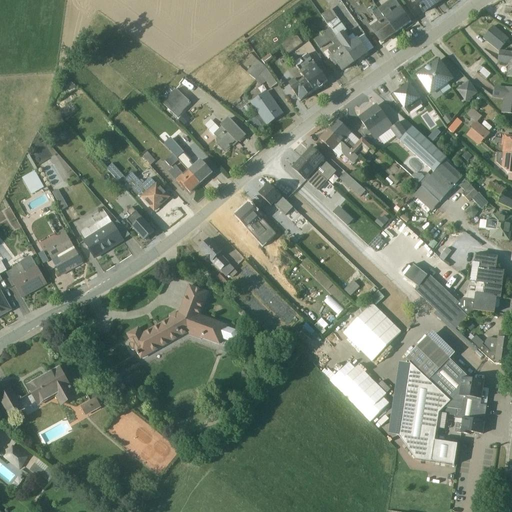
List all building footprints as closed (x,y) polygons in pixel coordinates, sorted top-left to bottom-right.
[(430,0),(411,0),(423,18),(432,12),(436,7),(430,0)] [(385,9),(379,13),(396,38),(412,27),(400,10),(395,2),(385,9)] [(326,25),(356,66),(369,57),(357,41),(352,46),(344,36),(347,34),(331,12),(321,19),(326,25)] [(370,32),(381,48),(396,38),(379,13),(373,18),(378,25),(370,32)] [(356,66),(326,25),(321,29),(325,35),(314,43),(320,52),(331,44),(334,49),(328,53),(332,59),(329,62),(335,71),(337,69),(342,76),(356,66)] [(509,42),(494,29),(483,42),(498,55),(509,42)] [(303,47),(296,37),(281,49),(288,58),(303,47)] [(511,56),(499,54),(498,66),(508,67),(506,81),(511,81),(511,56)] [(265,69),(274,63),(270,58),(262,63),(262,64),(265,69)] [(308,58),(301,63),(303,66),(297,70),(315,95),(327,86),(308,58)] [(439,65),(418,80),(431,99),(453,84),(439,65)] [(271,92),(277,88),(267,71),(255,84),(260,90),(266,86),(271,92)] [(483,71),(479,76),(487,82),(491,78),(483,71)] [(294,82),(289,87),(292,91),(291,92),(300,106),(315,95),(305,81),(298,87),(294,82)] [(457,93),(466,106),(478,97),(469,85),(457,93)] [(401,91),(390,99),(396,106),(398,105),(405,113),(408,117),(422,107),(409,88),(402,93),(401,91)] [(511,92),(495,90),(493,101),(503,103),(501,117),(511,118),(511,92)] [(163,107),(177,121),(191,107),(177,92),(163,107)] [(251,107),(266,129),(283,118),(267,95),(251,107)] [(393,131),(377,107),(358,121),(374,145),(393,131)] [(472,112),(467,118),(472,123),(470,125),(466,122),(464,125),(484,143),(490,136),(477,125),(481,120),(472,112)] [(186,117),(179,124),(184,129),(191,122),(186,117)] [(453,124),(448,118),(443,122),(447,128),(453,124)] [(215,128),(209,133),(219,145),(217,148),(224,156),(236,145),(238,148),(246,139),(229,121),(220,129),(221,131),(220,132),(215,128)] [(361,163),(372,151),(362,142),(360,144),(337,122),(328,133),(360,163),(361,163)] [(419,162),(434,176),(446,162),(428,145),(413,130),(406,136),(398,126),(393,129),(393,131),(379,142),(384,148),(396,140),(399,144),(419,162)] [(470,133),(463,127),(459,133),(466,139),(470,133)] [(328,133),(319,143),(340,161),(343,158),(354,168),(359,162),(328,133)] [(502,142),(495,142),(495,148),(503,149),(503,156),(511,157),(511,139),(502,138),(502,142)] [(165,148),(201,188),(214,177),(201,164),(195,169),(191,166),(192,165),(172,142),(165,148)] [(312,152),(302,162),(327,185),(336,176),(312,152)] [(143,159),(151,169),(156,164),(147,155),(143,159)] [(471,159),(466,155),(462,160),(467,164),(471,159)] [(508,183),(511,183),(511,157),(497,156),(496,166),(509,177),(508,183)] [(54,189),(69,181),(56,158),(41,167),(54,189)] [(173,158),(165,165),(171,171),(179,164),(173,158)] [(302,162),(293,172),(306,184),(307,184),(319,194),(327,185),(302,162)] [(467,196),(473,190),(463,181),(463,180),(446,162),(418,194),(414,199),(431,215),(438,207),(457,187),(467,196)] [(107,172),(119,185),(125,180),(113,167),(107,172)] [(176,170),(169,176),(184,193),(186,191),(191,197),(201,188),(188,174),(184,178),(176,170)] [(32,197),(45,190),(35,173),(22,181),(32,197)] [(354,174),(349,179),(357,187),(362,181),(354,174)] [(133,176),(125,183),(155,216),(171,201),(157,187),(151,181),(143,187),(133,176)] [(340,182),(360,200),(365,194),(345,176),(340,182)] [(505,191),(490,184),(486,192),(490,194),(489,198),(498,207),(511,213),(511,197),(504,194),(505,191)] [(269,188),(259,198),(272,210),(275,208),(286,219),(293,211),(269,188)] [(485,203),(478,195),(473,200),(474,202),(473,203),(479,209),(485,203)] [(245,209),(235,219),(253,238),(260,232),(265,238),(271,231),(254,212),(250,215),(245,209)] [(133,211),(128,216),(132,221),(127,225),(145,244),(146,243),(146,244),(151,240),(150,239),(154,235),(133,211)] [(511,225),(511,219),(492,217),(492,221),(489,221),(488,223),(487,223),(487,224),(480,223),(479,232),(490,233),(489,242),(509,244),(511,225)] [(113,228),(109,220),(88,232),(87,232),(83,234),(82,237),(86,242),(84,244),(95,262),(123,244),(131,239),(119,225),(113,228)] [(62,280),(84,267),(64,232),(60,235),(63,240),(45,250),(62,280)] [(210,242),(199,252),(226,279),(228,278),(232,281),(238,275),(221,257),(223,255),(210,242)] [(473,269),(496,273),(498,260),(475,257),(473,269)] [(48,288),(32,259),(20,266),(26,275),(12,283),(22,302),(48,288)] [(498,287),(505,288),(507,279),(503,279),(504,274),(472,269),(470,284),(471,284),(476,285),(475,297),(496,300),(498,287)] [(495,311),(497,311),(499,309),(500,303),(498,302),(496,301),(496,300),(475,297),(475,294),(468,293),(465,298),(458,305),(427,276),(426,277),(421,273),(411,285),(417,289),(414,293),(456,331),(473,313),(494,316),(495,311)] [(139,330),(126,338),(131,346),(130,347),(130,349),(132,353),(134,354),(136,353),(141,363),(188,337),(189,337),(190,338),(201,343),(202,342),(220,348),(223,342),(231,345),(236,344),(238,337),(236,333),(227,330),(228,329),(201,318),(209,297),(189,288),(179,316),(176,315),(170,319),(169,321),(143,336),(139,330)] [(0,292),(0,321),(13,314),(1,292),(0,292)] [(372,306),(343,336),(372,364),(401,334),(372,306)] [(354,314),(344,324),(348,328),(358,318),(354,314)] [(470,435),(482,436),(486,409),(488,392),(483,391),(484,384),(470,381),(450,362),(455,356),(432,334),(406,361),(410,366),(449,404),(439,415),(447,417),(455,418),(454,425),(456,426),(455,434),(469,437),(470,435)] [(476,339),(471,344),(494,366),(507,368),(511,335),(499,334),(498,342),(488,340),(483,345),(476,339)] [(330,384),(370,425),(389,406),(383,400),(386,396),(358,368),(357,369),(355,367),(353,369),(349,365),(330,384)] [(439,415),(449,404),(410,366),(409,367),(399,365),(389,437),(398,438),(416,463),(454,467),(458,447),(435,443),(437,431),(445,431),(447,417),(439,415)] [(28,389),(39,409),(56,400),(61,410),(78,400),(60,371),(28,389)] [(23,411),(12,391),(0,397),(0,401),(9,418),(23,411)] [(96,401),(81,409),(87,419),(102,410),(96,401)] [(28,460),(12,447),(4,458),(19,470),(28,460)] [(46,475),(50,470),(39,461),(30,473),(39,480),(44,473),(46,475)]
